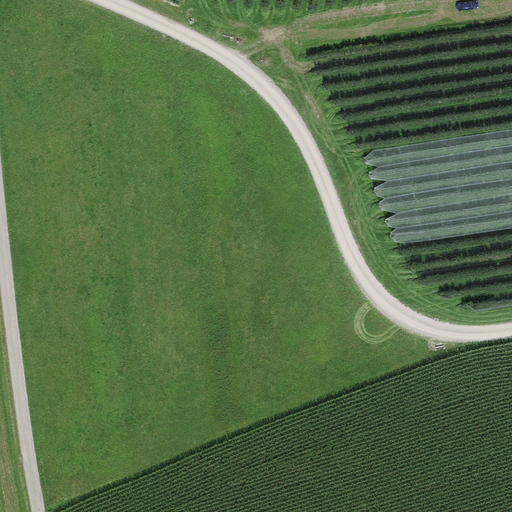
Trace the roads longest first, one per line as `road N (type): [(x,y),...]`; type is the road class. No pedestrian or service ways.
road 1 (track): [(108,0),(233,57),(286,109),(319,164),(351,258),(380,300),(422,328),(471,337),(511,331)]
road 2 (track): [(0,218),(40,511)]
